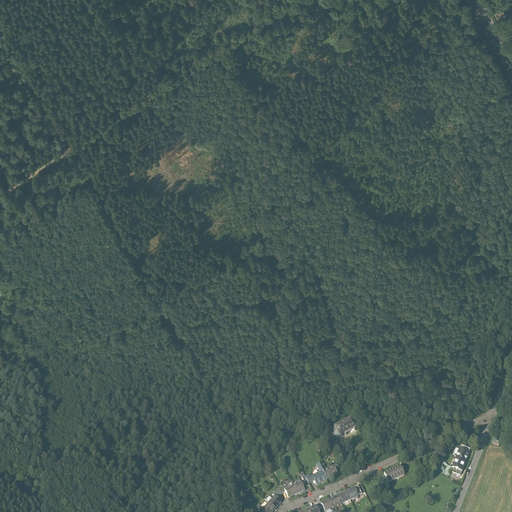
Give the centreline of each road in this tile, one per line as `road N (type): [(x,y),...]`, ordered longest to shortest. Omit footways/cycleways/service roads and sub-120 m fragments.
road 1 (track): [(0,23),(150,294),(165,297),(299,228)]
road 2 (track): [(0,197),(301,0)]
road 3 (residential): [(490,418),(283,511)]
road 4 (track): [(41,511),(37,393),(0,305)]
